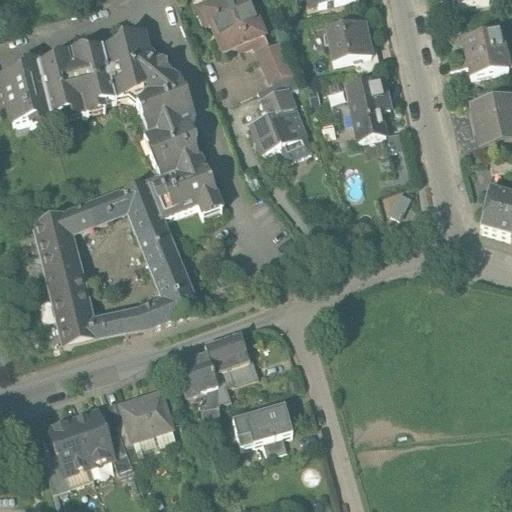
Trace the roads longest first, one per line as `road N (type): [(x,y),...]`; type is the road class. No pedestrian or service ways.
road 1 (residential): [(287,314),(164,19),(39,53)]
road 2 (residential): [(287,314),(0,398)]
road 3 (residential): [(462,256),(401,0)]
road 4 (unknown): [(351,277),(271,203),(246,145),(235,83)]
road 5 (residential): [(302,306),(354,511)]
road 6 (residential): [(462,256),(351,277),(302,306)]
